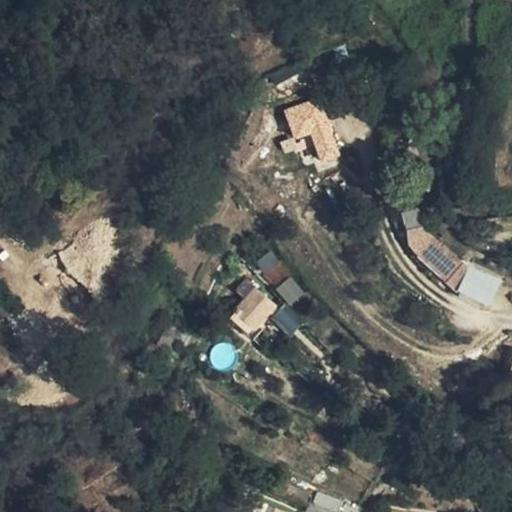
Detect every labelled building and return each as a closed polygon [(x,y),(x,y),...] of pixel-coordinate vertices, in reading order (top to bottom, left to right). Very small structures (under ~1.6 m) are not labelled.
[(318,151),(292,162),(301,181),(326,169),(318,151)] [(415,209),(418,226),(435,223),(432,206),(415,209)] [(435,223),(418,226),(421,242),(430,254),(470,287),(481,264),(435,223)] [(58,301),(89,285),(69,247),(39,264),(58,301)] [(511,275),(483,262),(481,264),(470,287),(503,303),(511,283),(511,275)] [(246,299),(217,275),(207,287),(216,294),(201,313),(222,330),(246,299)] [(100,304),(89,285),(58,301),(69,322),(100,304)]
